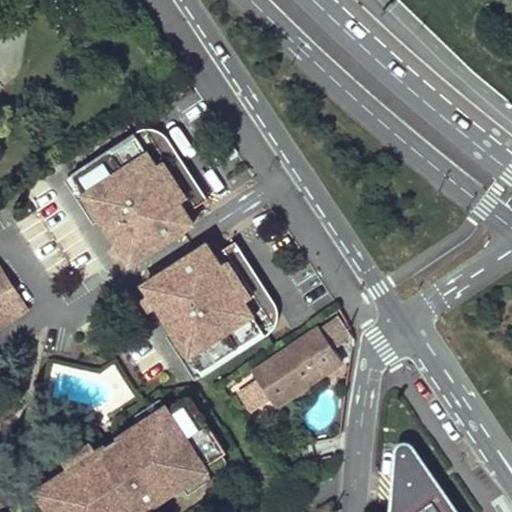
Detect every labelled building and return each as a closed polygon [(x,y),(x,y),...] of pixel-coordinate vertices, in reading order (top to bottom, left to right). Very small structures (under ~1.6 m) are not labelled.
[(141,136),(76,177),(136,268),(197,227),(191,218),(212,203),(190,167),(181,152),(166,135),(153,133),(141,136)] [(211,250),(149,290),(207,381),(270,341),(283,326),(283,312),(276,300),(260,275),(240,246),(218,259),(211,250)] [(0,328),(27,310),(0,269),(0,328)] [(343,331),(334,319),(256,375),(280,409),(345,363),(330,341),(343,331)] [(113,365),(104,372),(125,400),(134,393),(113,365)] [(227,453),(190,396),(169,411),(167,408),(59,479),(61,481),(39,495),(50,511),(143,511),(207,471),(204,468),(227,453)] [(394,446),(388,511),(460,511),(448,493),(433,473),(410,441),(408,438),(405,436),(402,436),(398,438),(395,442),(394,446)]
